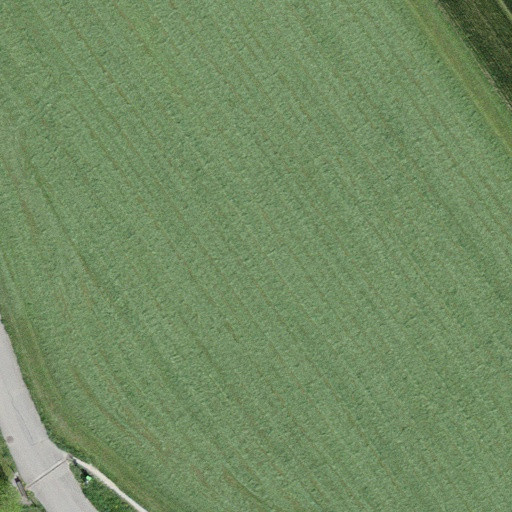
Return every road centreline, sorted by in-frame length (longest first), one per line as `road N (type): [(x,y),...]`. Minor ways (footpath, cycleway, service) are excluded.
road 1 (unclassified): [(0,368),(38,465),(70,511)]
road 2 (track): [(144,511),(86,466),(38,465)]
